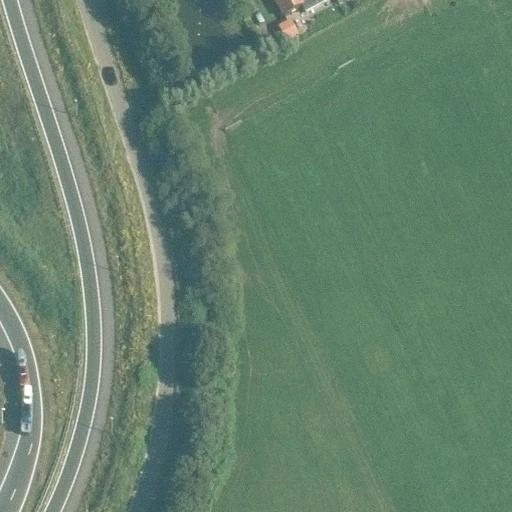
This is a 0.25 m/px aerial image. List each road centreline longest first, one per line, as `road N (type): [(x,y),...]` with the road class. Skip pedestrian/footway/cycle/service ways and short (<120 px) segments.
road 1 (motorway): [(50,511),(87,405),(91,311),(64,172),(8,0)]
road 2 (unclassified): [(143,511),(159,447),(170,293),(149,185),(84,0)]
road 3 (motorway): [(0,301),(32,404),(29,444),(3,511)]
